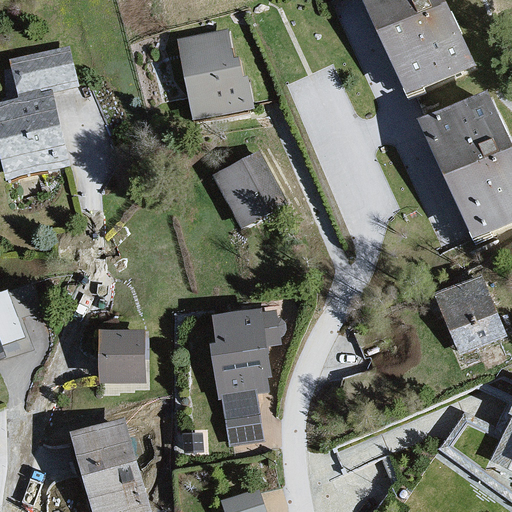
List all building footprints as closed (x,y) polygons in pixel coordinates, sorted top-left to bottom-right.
[(445,0),(375,0),(413,85),(472,60),(445,0)] [(229,32),(183,41),(198,117),(254,106),(249,79),(244,80),(240,59),(234,60),(229,32)] [(68,47),(4,53),(13,90),(77,74),(68,47)] [(44,96),(0,103),(0,192),(56,179),(44,96)] [(511,142),(492,97),(434,123),(483,232),(511,218),(511,142)] [(261,155),(221,175),(245,223),(285,203),(261,155)] [(476,284),(430,306),(459,362),(500,347),(476,284)] [(10,292),(0,295),(0,359),(9,356),(5,345),(27,337),(10,292)] [(263,310),(218,316),(222,344),(216,345),(223,396),(227,395),(234,441),(263,437),(256,392),(269,390),(267,377),(273,376),(269,346),(282,344),(281,336),(284,334),(287,330),(286,324),(282,320),(278,319),(277,311),(264,313),(263,310)] [(145,335),(92,335),(86,394),(146,390),(145,335)] [(511,385),(495,421),(511,437),(497,475),(511,479),(511,385)] [(144,511),(120,423),(56,439),(80,511),(144,511)]
